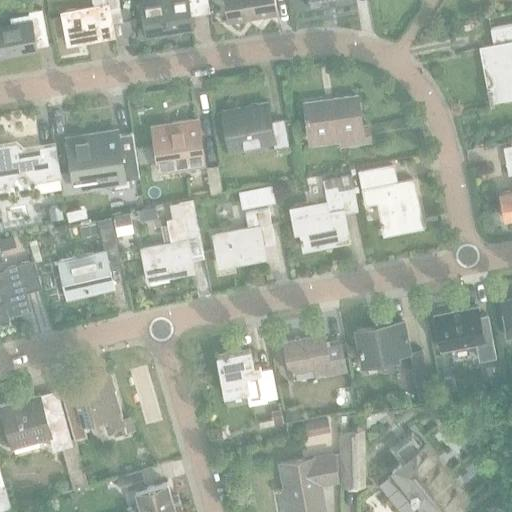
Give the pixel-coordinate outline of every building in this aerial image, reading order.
[(115,0),(84,0),(86,9),(61,13),(66,43),(69,42),(70,49),(90,46),(89,39),(110,35),(108,23),(120,21),(115,0)] [(154,0),(141,2),(146,33),(182,27),(180,17),(208,12),(205,0),(154,0)] [(223,0),(227,20),(276,12),(274,0),(223,0)] [(0,26),(0,55),(34,49),(33,45),(46,43),(39,8),(26,11),(27,13),(9,16),(11,25),(0,26)] [(485,89),(488,104),(511,99),(511,23),(490,27),(493,44),(479,47),(487,88),(485,89)] [(367,124),(361,125),(356,94),(302,102),(307,135),(337,130),(340,144),(370,139),(367,124)] [(281,119),(270,121),(266,101),(220,109),(227,148),(273,140),(274,144),(285,142),(281,119)] [(151,129),(157,164),(176,161),(174,154),(201,149),(196,117),(171,122),(172,126),(151,129)] [(132,131),(117,133),(116,129),(65,137),(72,190),(127,183),(126,178),(138,176),(132,131)] [(39,144),(22,147),(16,140),(6,142),(3,150),(0,150),(0,187),(8,186),(15,174),(15,169),(26,167),(27,171),(36,180),(58,176),(53,149),(40,151),(39,144)] [(511,145),(502,147),(507,174),(511,172),(511,145)] [(206,165),(210,193),(222,191),(217,163),(206,165)] [(412,178),(396,181),(394,169),(361,176),(366,202),(377,200),(383,233),(413,227),(412,220),(420,219),(412,178)] [(343,212),(357,210),(350,173),(322,179),(324,188),(336,185),(338,197),(290,206),(295,232),(300,231),(301,238),(300,238),(300,243),(302,242),(303,248),(329,243),(327,237),(347,234),(343,212)] [(241,192),(244,204),(270,199),(268,187),(241,192)] [(503,217),(511,215),(511,188),(498,191),(503,217)] [(141,192),(144,206),(153,205),(151,190),(141,192)] [(131,208),(144,206),(141,192),(129,194),(131,208)] [(142,248),(148,278),(192,270),(185,234),(199,232),(194,198),(169,203),(172,218),(170,218),(174,242),(142,248)] [(138,208),(140,219),(156,216),(155,212),(160,211),(160,207),(163,206),(162,203),(153,205),(153,206),(138,208)] [(213,235),(218,264),(263,256),(261,244),(274,242),(268,208),(255,210),(244,212),(247,228),(213,235)] [(97,219),(104,247),(116,244),(109,216),(97,219)] [(106,255),(94,258),(92,250),(57,259),(67,297),(100,289),(98,282),(112,279),(106,255)] [(33,258),(17,262),(3,267),(5,272),(0,273),(0,319),(9,316),(8,314),(31,307),(26,290),(41,286),(33,258)] [(511,297),(500,300),(507,335),(511,333),(511,297)] [(477,305),(434,313),(440,347),(475,341),(478,358),(494,355),(486,313),(479,315),(477,305)] [(355,327),(362,365),(398,358),(397,354),(409,352),(403,319),(355,327)] [(340,344),(325,346),(323,333),(284,340),(290,372),(294,371),(296,379),(345,370),(340,344)] [(258,364),(252,365),(249,347),(216,353),(224,393),(246,389),(248,400),(275,395),(270,369),(259,371),(258,364)] [(74,438),(86,434),(83,422),(107,416),(110,428),(113,427),(115,435),(127,431),(115,390),(102,394),(97,377),(72,384),(78,405),(66,408),(73,436),(74,438)] [(74,438),(73,436),(70,437),(62,409),(45,414),(39,393),(1,403),(11,442),(36,435),(37,439),(50,436),(53,448),(61,446),(72,488),(87,484),(74,438)] [(424,444),(421,446),(419,443),(421,441),(415,434),(413,436),(410,432),(391,447),(403,461),(391,471),(412,497),(417,493),(426,503),(416,511),(448,511),(467,497),(424,444)] [(356,439),(340,439),(340,484),(357,483),(356,439)] [(282,490),(285,511),(315,511),(325,510),(320,482),(337,479),(332,452),(279,462),(284,490),(282,490)] [(126,511),(149,511),(180,503),(177,493),(171,495),(166,481),(145,487),(140,469),(116,476),(121,490),(134,486),(139,505),(126,509),(126,511)] [(3,485),(0,485),(0,509),(9,506),(3,485)] [(182,511),(180,503),(149,511),(182,511)]
